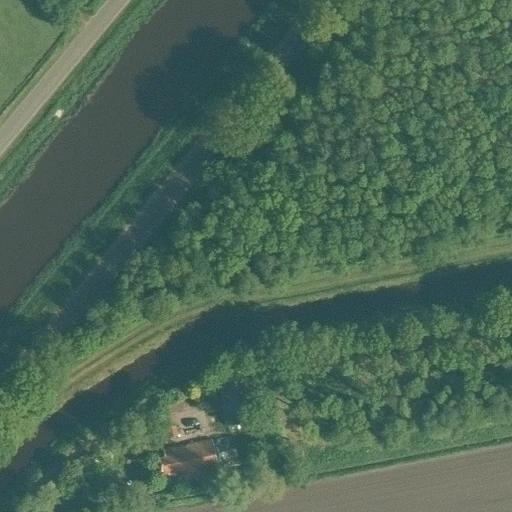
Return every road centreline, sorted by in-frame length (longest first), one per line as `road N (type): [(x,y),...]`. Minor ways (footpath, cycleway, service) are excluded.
road 1 (tertiary): [(0,397),(329,0)]
road 2 (unclassified): [(18,511),(58,472),(177,394),(253,359)]
road 3 (unclassified): [(0,145),(122,0)]
